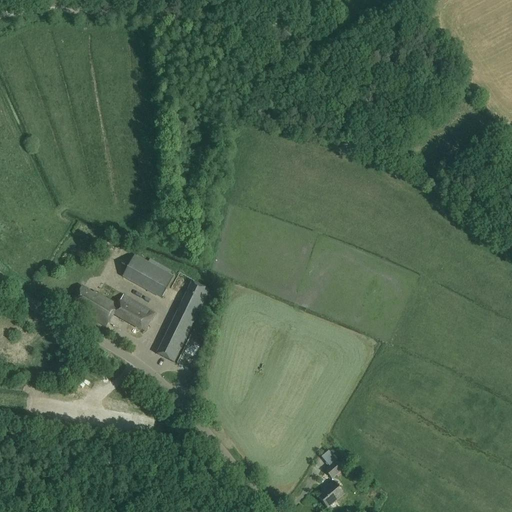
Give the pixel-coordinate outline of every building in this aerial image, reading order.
[(134,255),(122,278),(160,299),(172,276),(134,255)] [(176,312),(156,355),(173,363),(194,321),(209,290),(191,281),(176,312)] [(82,287),(72,303),(85,310),(83,312),(106,326),(113,315),(118,306),(94,292),(93,293),(82,287)] [(124,296),(118,306),(113,315),(144,332),(155,314),(124,296)] [(324,470),(332,480),(343,470),(335,461),(336,460),(328,451),(322,457),(329,466),(324,470)] [(321,475),(325,469),(319,465),(315,471),(321,475)] [(326,488),(320,494),(317,496),(327,508),(344,494),(334,481),(326,488)]
